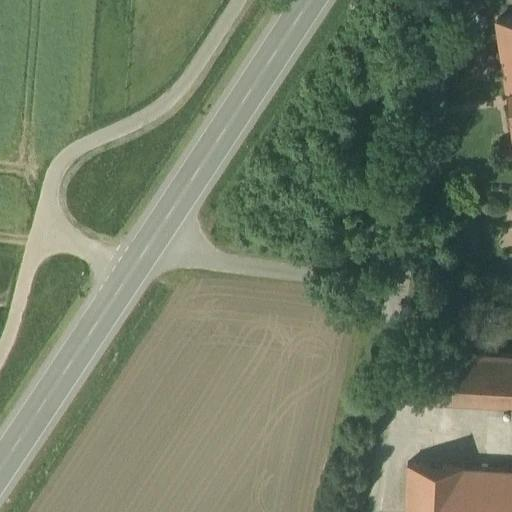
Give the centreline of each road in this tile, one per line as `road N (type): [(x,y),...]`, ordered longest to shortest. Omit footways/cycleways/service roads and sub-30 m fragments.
road 1 (unclassified): [(144,257),(346,285),(387,307),(402,336),(374,511)]
road 2 (unclassified): [(43,230),(68,159),(163,104),(244,0)]
road 3 (secondary): [(311,0),(144,257)]
road 4 (secondary): [(144,257),(0,473)]
road 5 (unclassified): [(0,370),(43,230)]
